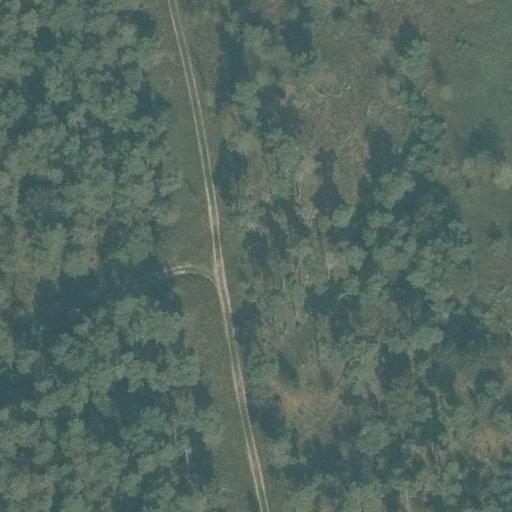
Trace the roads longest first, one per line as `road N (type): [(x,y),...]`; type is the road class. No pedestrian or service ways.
road 1 (track): [(258,511),(178,0)]
road 2 (track): [(0,328),(220,260)]
